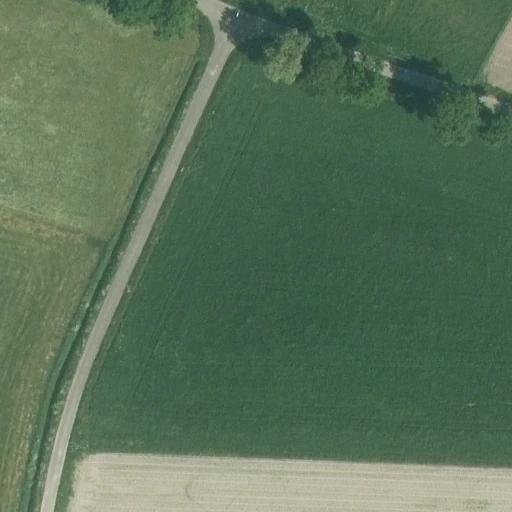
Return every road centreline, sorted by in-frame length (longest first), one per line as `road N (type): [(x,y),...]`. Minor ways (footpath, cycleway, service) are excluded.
road 1 (unclassified): [(25,511),(81,331),(222,18)]
road 2 (unclassified): [(511,121),(222,18)]
